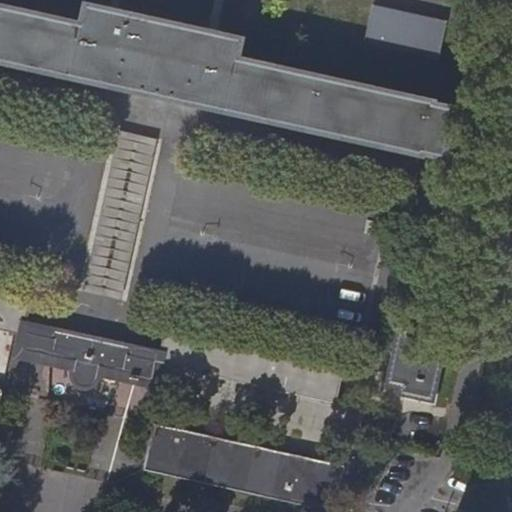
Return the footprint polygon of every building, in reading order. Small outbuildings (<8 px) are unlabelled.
[(374,3),(365,40),(440,58),(448,21),(374,3)] [(0,60),(30,67),(29,69),(32,69),(32,68),(68,76),(68,77),(70,78),(70,77),(107,85),(107,86),(109,87),(109,85),(186,102),(185,104),(187,104),(188,103),(225,111),(225,112),(226,113),(227,111),(263,119),(263,121),(265,121),(266,120),(303,128),(303,129),(305,130),(305,129),(341,137),(341,138),(343,139),(344,137),(381,145),(380,147),(382,147),(382,146),(419,154),(419,155),(421,156),(422,153),(443,157),(454,108),(432,103),(433,100),(431,100),(431,101),(395,93),(395,92),(392,91),(392,92),(355,84),(355,83),(353,82),(353,84),(316,75),(317,74),(314,74),(314,75),(278,67),(278,66),(276,65),(276,67),(237,58),(242,39),(224,35),(224,33),(222,33),(222,35),(204,30),(204,29),(202,29),(201,30),(164,22),(164,20),(162,19),(162,21),(125,13),(126,12),(123,11),(123,13),(105,8),(105,7),(103,7),(102,8),(84,4),(81,23),(43,15),(44,14),(42,13),(41,15),(4,6),(5,5),(2,5),(2,6),(0,5),(0,60)] [(119,131),(84,292),(122,301),(157,140),(119,131)] [(0,328),(18,332),(23,333),(25,324),(28,324),(33,299),(0,292),(0,328)] [(32,335),(34,326),(28,324),(25,324),(23,333),(32,335)] [(12,358),(72,371),(74,362),(49,357),(53,340),(50,339),(52,329),(34,326),(32,335),(23,333),(18,332),(12,358)] [(97,380),(98,377),(100,368),(125,373),(128,357),(132,358),(134,348),(52,329),(50,339),(53,340),(49,357),(74,362),(72,371),(72,373),(72,375),(73,378),(75,383),(79,386),(84,388),(89,387),(92,386),(95,383),(97,380)] [(164,365),(246,382),(253,355),(331,372),(325,398),(336,401),(343,367),(166,329),(160,354),(161,354),(159,363),(164,365)] [(399,334),(388,382),(401,386),(400,393),(432,400),(446,337),(414,331),(412,337),(399,334)] [(158,390),(164,365),(159,363),(150,361),(152,352),(134,348),(132,358),(128,357),(125,373),(100,368),(98,377),(158,390)] [(161,354),(160,354),(152,352),(150,361),(159,363),(161,354)] [(253,355),(246,382),(325,398),(331,372),(253,355)] [(366,409),(359,440),(390,447),(397,416),(366,409)] [(162,474),(187,480),(197,434),(153,424),(145,470),(162,474)] [(197,434),(187,480),(331,511),(333,511),(343,467),(197,434)]
